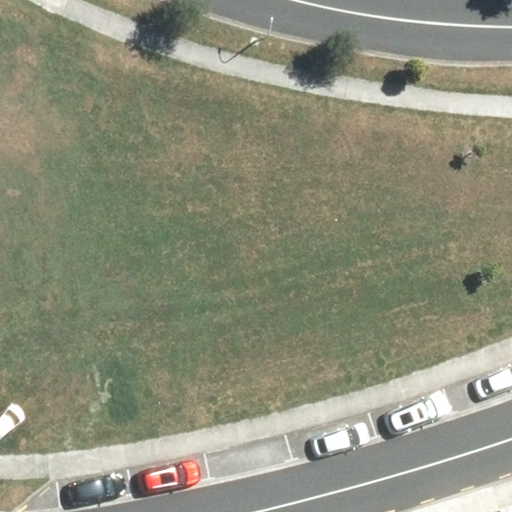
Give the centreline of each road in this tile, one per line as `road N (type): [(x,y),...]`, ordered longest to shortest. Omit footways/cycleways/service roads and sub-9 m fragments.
road 1 (residential): [(511,444),(237,511)]
road 2 (residential): [(325,0),(511,23)]
